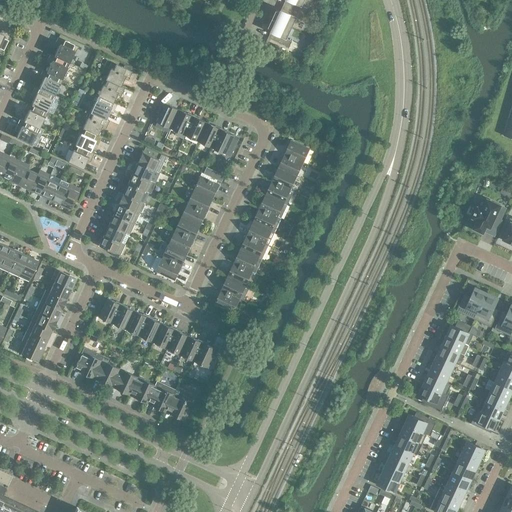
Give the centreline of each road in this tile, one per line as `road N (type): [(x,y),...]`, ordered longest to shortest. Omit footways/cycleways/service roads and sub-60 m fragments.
road 1 (residential): [(186,308),(264,139),(265,129),(252,122),(156,77),(70,250)]
road 2 (tertiary): [(255,487),(372,236),(398,162),(398,138)]
road 3 (tertiary): [(398,138),(239,480)]
road 4 (residential): [(511,269),(459,246),(336,511)]
road 5 (unclassified): [(239,480),(43,390)]
road 6 (unclassified): [(36,406),(230,497)]
road 7 (tertiary): [(398,138),(403,76),(390,0)]
road 8 (unclassified): [(43,390),(95,269)]
